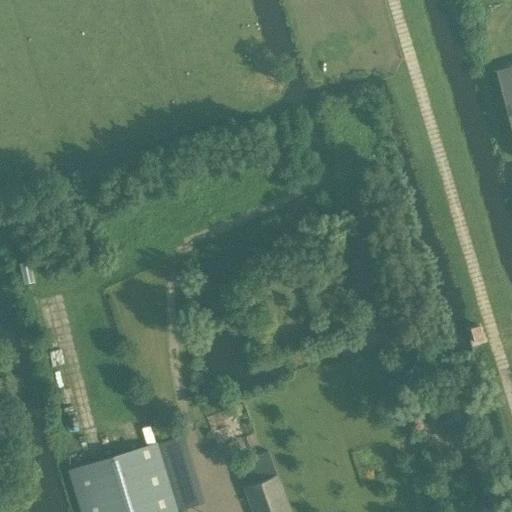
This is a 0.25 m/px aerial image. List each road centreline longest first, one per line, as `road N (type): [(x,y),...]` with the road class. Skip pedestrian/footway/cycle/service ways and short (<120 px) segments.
road 1 (track): [(511,399),(393,0)]
road 2 (track): [(341,175),(193,241),(171,278),(182,409)]
road 3 (track): [(46,299),(87,454)]
